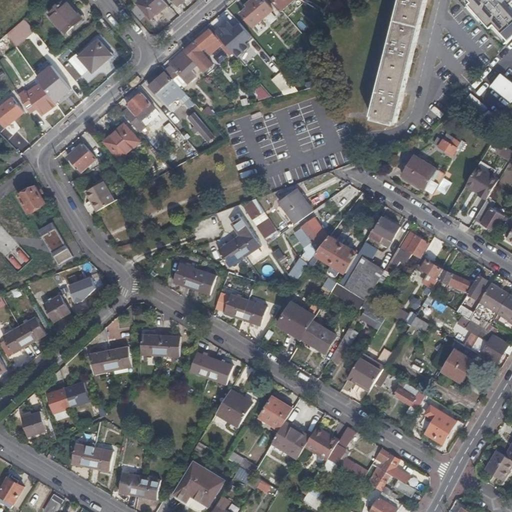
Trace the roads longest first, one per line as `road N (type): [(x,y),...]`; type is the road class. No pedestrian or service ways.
road 1 (residential): [(453,475),(152,291),(128,285)]
road 2 (residential): [(128,285),(38,153),(157,53)]
road 3 (residential): [(352,174),(511,269)]
road 4 (residential): [(0,407),(128,285)]
road 5 (residential): [(0,440),(116,511)]
